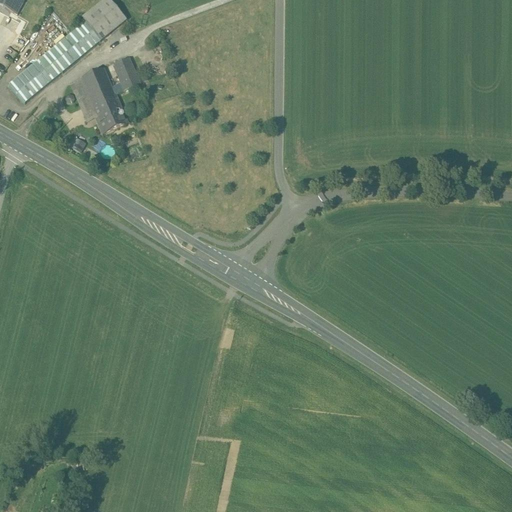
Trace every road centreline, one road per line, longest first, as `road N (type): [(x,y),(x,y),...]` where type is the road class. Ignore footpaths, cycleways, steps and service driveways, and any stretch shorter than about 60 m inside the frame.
road 1 (secondary): [(242,279),(511,459)]
road 2 (secondary): [(17,143),(242,279)]
road 3 (residential): [(511,196),(347,193),(298,209)]
road 4 (unclassified): [(280,0),(277,163),(298,209)]
